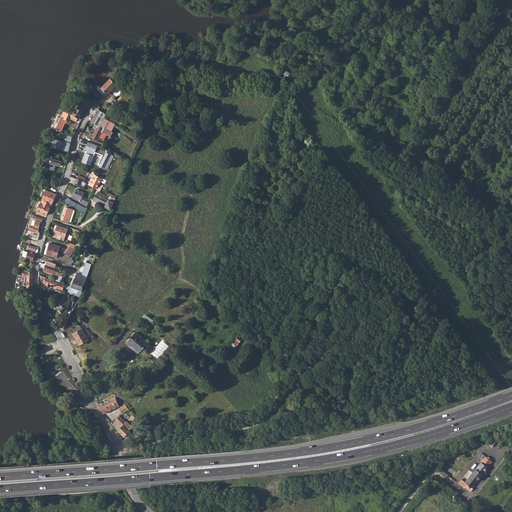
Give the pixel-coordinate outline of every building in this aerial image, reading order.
[(117,88),(119,86),(117,84),(116,85),(110,79),(98,91),(106,98),(107,98),(109,95),(108,94),(115,86),(117,88)] [(71,110),(69,113),(78,118),(79,118),(80,117),(86,107),(83,105),(80,109),(77,107),(75,111),(71,110)] [(106,115),(98,109),(91,123),(100,126),(100,125),(106,115)] [(76,121),(78,118),(69,113),(64,111),(62,117),(61,117),(56,130),(62,132),(65,123),(67,120),(68,120),(69,118),(76,121)] [(111,131),(115,124),(104,119),(101,126),(111,131)] [(111,137),(113,132),(111,131),(101,126),(100,125),(100,126),(99,128),(97,127),(92,137),(98,139),(99,137),(102,139),(104,133),(111,137)] [(107,169),(114,156),(106,152),(100,165),(107,169)] [(86,153),(83,162),(91,165),(94,155),(86,153)] [(60,166),(62,161),(48,158),(48,159),(51,160),(50,163),(47,162),(46,168),(53,170),(54,167),(55,167),(55,165),(60,166)] [(104,184),(106,180),(104,179),(95,175),(90,185),(100,191),(103,185),(101,184),(99,187),(98,186),(100,182),(104,184)] [(86,208),(89,200),(82,196),(84,192),(76,189),(71,200),(86,208)] [(52,204),(56,194),(47,190),(43,197),(42,200),(45,201),(50,203),(52,204)] [(110,210),(114,203),(108,200),(108,201),(105,199),(107,196),(98,192),(97,194),(96,194),(93,200),(110,210)] [(84,214),(87,208),(86,208),(71,200),(67,198),(66,202),(82,210),(81,213),(84,214)] [(45,211),(50,203),(45,201),(42,200),(39,208),(45,211)] [(71,222),(75,210),(65,207),(61,219),(71,222)] [(43,219),(44,215),(38,213),(38,212),(33,210),(31,214),(43,219)] [(38,228),(40,222),(41,222),(43,219),(31,214),(29,213),(28,215),(33,217),(33,219),(36,220),(34,227),(30,226),(29,231),(31,231),(39,234),(40,232),(38,232),(39,229),(38,228)] [(63,241),(68,229),(57,225),(57,226),(54,234),(53,237),(57,238),(58,236),(61,237),(60,239),(63,241)] [(38,240),(39,234),(31,231),(29,238),(38,240)] [(56,258),(60,246),(50,243),(47,255),(56,258)] [(72,253),(76,249),(69,246),(64,253),(69,257),(72,253)] [(33,260),(34,255),(24,251),(23,256),(33,260)] [(70,266),(74,260),(71,259),(69,257),(64,263),(70,266)] [(60,283),(65,272),(54,268),(56,264),(47,261),(46,265),(40,263),(39,267),(49,271),(48,273),(57,276),(55,281),(60,283)] [(81,291),(92,264),(86,262),(82,275),(77,274),(75,278),(72,287),(81,291)] [(32,286),(32,273),(24,270),(23,277),(27,277),(27,289),(31,289),(32,286)] [(62,290),(64,284),(60,283),(55,281),(39,275),(38,281),(62,290)] [(80,298),(82,291),(81,291),(72,287),(70,287),(68,292),(75,294),(72,300),(77,302),(80,298)] [(64,297),(57,304),(56,303),(54,305),(58,310),(59,309),(63,313),(69,306),(74,309),(77,302),(72,300),(70,304),(64,297)] [(146,314),(143,318),(151,324),(154,320),(146,314)] [(79,345),(88,340),(82,329),(80,326),(72,330),(73,333),(73,334),(79,345)] [(140,352),(148,343),(135,332),(127,342),(140,352)] [(228,345),(234,350),(241,341),(235,336),(228,345)] [(149,351),(156,357),(166,344),(160,339),(149,351)] [(103,414),(120,406),(116,398),(116,395),(114,394),(113,394),(107,397),(109,401),(99,406),(103,414)] [(122,414),(129,410),(125,404),(118,409),(122,414)] [(129,430),(132,427),(126,421),(125,422),(119,416),(115,420),(121,426),(117,431),(124,437),(130,431),(129,430)] [(471,488),(492,462),(488,459),(489,458),(488,457),(487,458),(481,453),(479,456),(483,459),(465,482),(461,479),(458,484),(464,488),(465,487),(470,492),(473,489),(471,488)]
